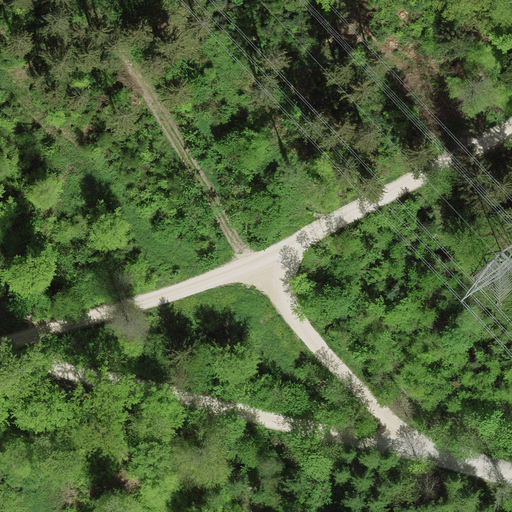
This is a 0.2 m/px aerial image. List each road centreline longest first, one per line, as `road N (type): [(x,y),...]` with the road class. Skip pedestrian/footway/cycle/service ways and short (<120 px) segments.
road 1 (track): [(0,357),(40,330),(248,258),(511,113)]
road 2 (track): [(0,360),(412,447),(511,478)]
road 3 (track): [(256,254),(272,284),(412,447)]
